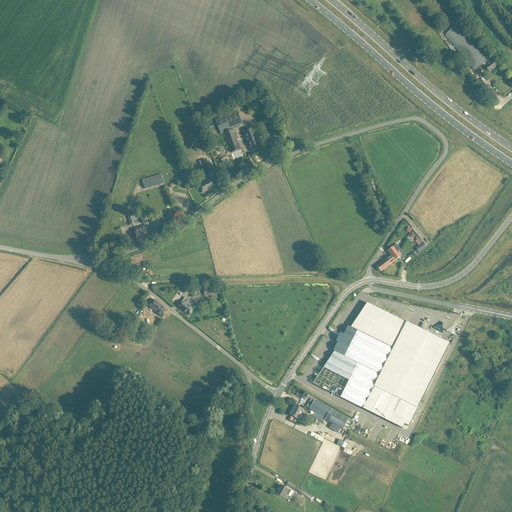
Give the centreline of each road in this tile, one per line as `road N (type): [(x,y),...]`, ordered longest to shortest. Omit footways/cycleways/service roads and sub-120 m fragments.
road 1 (unclassified): [(81,261),(161,241),(285,156),(418,118),(446,146),(369,268),(370,280)]
road 2 (primary): [(310,0),(511,163)]
road 3 (primary): [(511,147),(330,0)]
road 4 (unclassified): [(248,373),(141,285),(81,261)]
road 5 (unclassified): [(511,216),(466,271),(445,283),(370,280)]
road 6 (unclassified): [(278,394),(342,296),(370,280)]
